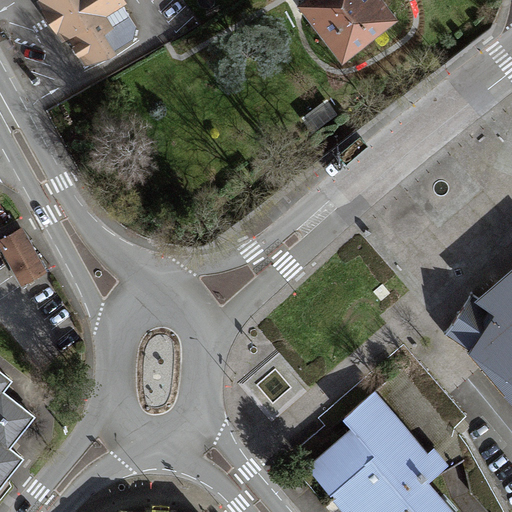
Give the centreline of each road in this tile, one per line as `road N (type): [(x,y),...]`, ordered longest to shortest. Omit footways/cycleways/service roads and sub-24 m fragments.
road 1 (secondary): [(338,199),(511,62)]
road 2 (secondary): [(208,345),(290,264),(338,199)]
road 3 (secondary): [(338,199),(253,253),(196,274),(173,297)]
road 4 (secondary): [(52,203),(69,254),(117,340)]
road 5 (secondary): [(156,297),(52,203)]
road 6 (secondary): [(113,394),(46,509)]
road 7 (secondary): [(46,509),(151,446)]
